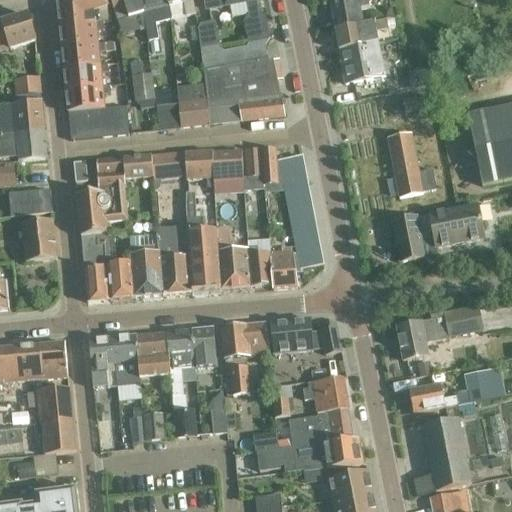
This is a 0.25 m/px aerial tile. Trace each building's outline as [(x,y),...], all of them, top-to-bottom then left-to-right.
[(58,7),(60,29),(95,25),(95,14),(107,9),(104,0),(77,0),(64,5),(64,7),(58,7)] [(129,20),(143,16),(140,0),(110,0),(114,12),(114,11),(117,23),(129,20)] [(171,22),(169,10),(166,0),(140,0),(143,16),(149,44),(158,42),(156,26),(171,22)] [(171,22),(172,22),(196,17),(192,0),(166,0),(169,10),(171,22)] [(258,0),(205,0),(208,11),(247,3),(250,16),(244,24),(248,42),(269,41),(263,35),(261,28),(266,20),(260,14),(257,2),(259,2),(258,0)] [(364,27),(363,27),(361,12),(369,11),(367,0),(350,0),(330,4),(335,33),(364,27)] [(385,11),(383,16),(384,21),(394,19),(392,10),(385,11)] [(10,52),(36,44),(27,17),(0,25),(0,53),(9,51),(10,52)] [(394,21),(386,23),(388,32),(396,30),(394,21)] [(201,25),(197,31),(200,49),(219,46),(215,22),(201,25)] [(388,32),(386,23),(363,27),(364,27),(335,33),(339,53),(364,48),(364,49),(378,46),(376,34),(388,32)] [(60,29),(62,50),(98,46),(96,33),(104,32),(103,25),(95,25),(60,29)] [(205,48),(200,49),(208,112),(241,108),(268,105),(259,58),(267,56),(265,48),(269,41),(248,42),(248,45),(245,50),(226,53),(220,51),(219,46),(205,48)] [(106,46),(63,50),(64,71),(100,68),(98,55),(106,54),(106,46)] [(366,58),(364,49),(364,48),(339,53),(345,86),(382,79),(380,70),(384,69),(382,55),(366,58)] [(268,105),(241,108),(242,125),(284,120),(273,60),(268,61),(267,56),(259,58),(268,105)] [(142,64),(131,66),(133,79),(144,78),(142,64)] [(108,67),(100,68),(64,71),(67,93),(102,89),(101,76),(108,75),(108,67)] [(429,71),(408,75),(411,92),(432,88),(429,71)] [(133,79),(136,104),(155,102),(151,77),(144,78),(133,79)] [(40,80),(15,82),(16,99),(41,96),(40,80)] [(110,89),(66,93),(69,116),(104,112),(103,97),(110,97),(110,89)] [(404,115),(428,110),(426,98),(402,103),(404,115)] [(178,106),(181,131),(209,128),(206,103),(178,106)] [(16,137),(44,133),(42,104),(12,107),(16,136),(16,137)] [(157,108),(160,133),(181,131),(178,106),(157,108)] [(511,109),(467,118),(482,189),(511,182),(511,109)] [(101,126),(103,141),(129,138),(127,110),(100,113),(101,126)] [(100,113),(69,116),(70,130),(101,126),(100,113)] [(101,126),(70,130),(71,144),(103,141),(101,126)] [(21,164),(47,162),(44,133),(16,137),(16,136),(0,137),(0,161),(17,160),(18,165),(21,164)] [(426,173),(419,174),(411,137),(388,142),(399,201),(423,196),(437,193),(433,177),(427,179),(426,173)] [(262,150),(263,163),(264,167),(265,185),(279,184),(276,149),(262,150)] [(264,167),(263,163),(262,150),(245,152),(248,181),(263,180),(262,168),(264,167)] [(214,182),(213,157),(212,154),(151,159),(153,174),(186,171),(187,183),(214,182)] [(213,157),(214,182),(214,186),(243,184),(242,155),(213,157)] [(153,180),(153,174),(151,159),(122,161),(124,182),(125,182),(153,180)] [(323,267),(302,159),(278,163),(300,272),(323,267)] [(127,207),(125,182),(124,182),(122,161),(96,163),(99,196),(77,197),(81,240),(107,238),(105,213),(107,212),(108,211),(109,210),(110,209),(110,207),(119,206),(119,208),(120,210),(121,211),(123,211),(125,210),(126,209),(127,207)] [(86,165),(74,166),(76,186),(88,185),(86,165)] [(0,188),(16,187),(14,169),(0,170),(0,188)] [(24,196),(9,197),(11,221),(52,217),(50,194),(24,196)] [(205,220),(196,220),(195,196),(186,197),(187,222),(189,259),(193,296),(222,294),(218,233),(206,233),(205,220)] [(392,225),(400,266),(425,261),(422,245),(434,242),(436,252),(484,242),(478,208),(392,225)] [(189,259),(187,222),(182,222),(183,230),(165,231),(164,220),(157,221),(159,239),(161,262),(164,298),(193,296),(189,259)] [(25,264),(56,261),(53,224),(22,226),(25,264)] [(248,254),(231,255),(230,232),(218,233),(222,294),(251,291),(248,254)] [(134,301),(131,265),(116,266),(113,238),(107,238),(81,240),(83,260),(105,258),(106,268),(108,267),(111,303),(134,301)] [(164,298),(161,262),(159,239),(138,240),(129,241),(131,265),(134,301),(164,298)] [(273,290),(271,260),(271,256),(257,257),(257,249),(247,250),(248,254),(251,291),(273,290)] [(294,258),(292,258),(291,250),(282,251),(282,255),(272,256),(273,260),(271,260),(273,290),(273,294),(298,292),(294,258)] [(87,305),(111,303),(108,267),(106,268),(105,258),(83,260),(87,305)] [(6,284),(0,284),(0,313),(9,312),(6,284)] [(425,346),(484,334),(479,312),(479,309),(431,319),(432,323),(397,330),(403,364),(428,359),(425,346)] [(274,358),(305,355),(313,354),(324,352),(326,358),(341,355),(336,332),(321,335),(311,336),(310,322),(271,326),(274,358)] [(246,361),(269,359),(266,327),(247,328),(246,328),(244,328),(244,329),(223,331),(223,330),(221,331),(225,363),(226,378),(231,378),(233,399),(250,398),(246,361)] [(214,331),(191,333),(195,372),(196,380),(218,378),(214,331)] [(181,373),(195,372),(191,333),(167,336),(170,378),(173,401),(184,400),(181,373)] [(148,380),(170,378),(167,336),(136,339),(138,364),(140,387),(140,388),(149,387),(148,380)] [(117,390),(140,387),(138,364),(136,339),(113,341),(116,380),(117,390)] [(116,380),(113,341),(89,343),(93,391),(108,389),(109,391),(117,390),(116,380)] [(44,394),(44,393),(43,383),(68,381),(65,346),(39,348),(42,383),(34,384),(35,395),(37,395),(44,394)] [(0,386),(34,384),(42,383),(39,348),(0,351),(0,386)] [(430,364),(418,367),(420,380),(432,377),(430,364)] [(327,372),(312,374),(314,386),(328,384),(327,372)] [(277,374),(277,385),(295,385),(295,374),(277,374)] [(481,403),(481,401),(496,398),(491,374),(467,379),(469,392),(479,390),(480,396),(472,398),(474,405),(481,403)] [(318,417),(348,412),(349,412),(343,381),(328,384),(314,386),(309,386),(310,392),(303,393),(305,403),(315,402),(318,417)] [(444,402),(441,387),(409,394),(414,417),(457,408),(456,400),(444,402)] [(273,391),(276,421),(290,419),(290,414),(294,414),(292,389),(273,391)] [(39,415),(71,412),(69,390),(44,393),(44,394),(37,395),(39,415)] [(142,410),(133,410),(134,420),(142,419),(142,410)] [(42,427),(73,425),(71,412),(39,415),(40,421),(17,423),(18,429),(42,427)] [(213,438),(227,436),(227,433),(225,417),(225,412),(211,414),(213,438)] [(292,451),(352,442),(348,412),(318,417),(318,420),(289,424),(292,451)] [(176,441),(196,439),(194,413),(174,415),(176,441)] [(235,416),(225,417),(227,433),(236,432),(235,416)] [(147,444),(164,442),(162,417),(144,418),(147,444)] [(145,445),(142,420),(130,422),(132,446),(145,445)] [(471,488),(458,422),(422,430),(432,479),(414,483),(417,499),(471,488)] [(73,425),(42,427),(45,457),(56,456),(76,453),(73,425)] [(110,433),(99,435),(101,449),(112,448),(110,433)] [(292,451),(257,456),(258,476),(281,472),(279,469),(284,469),(286,476),(300,474),(300,472),(304,472),(304,474),(356,467),(352,442),(292,451)] [(58,476),(56,456),(33,459),(36,478),(58,476)] [(505,469),(503,460),(490,462),(492,472),(505,469)] [(17,467),(19,483),(34,481),(32,465),(17,467)] [(333,503),(372,496),(368,474),(328,482),(333,503)] [(492,499),(511,494),(511,479),(489,485),(492,499)] [(79,511),(77,491),(35,497),(36,507),(23,509),(23,506),(0,509),(0,511),(79,511)] [(431,501),(432,511),(470,511),(465,507),(469,506),(467,494),(431,501)] [(375,511),(372,496),(333,503),(334,511),(375,511)] [(256,511),(282,509),(280,497),(255,500),(256,511)]
